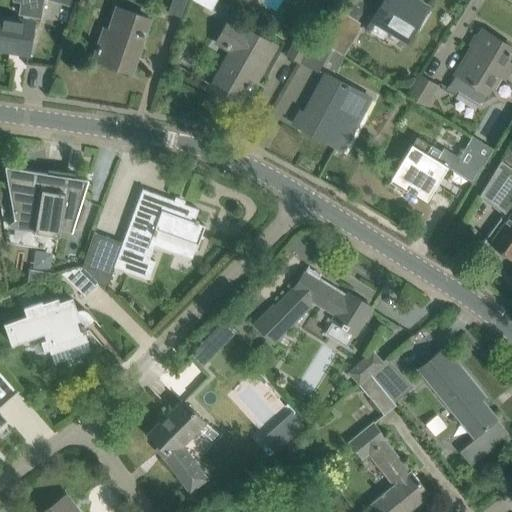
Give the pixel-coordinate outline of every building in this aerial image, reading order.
[(0,50),(27,55),(33,20),(30,20),(30,16),(42,18),(44,0),(49,0),(57,2),(57,0),(23,0),(23,2),(21,15),(23,15),(23,19),(0,15),(0,50)] [(171,0),(168,11),(183,16),(188,0),(171,0)] [(383,0),(372,19),(389,29),(406,39),(426,6),(416,0),(383,0)] [(94,60),(130,72),(148,19),(117,8),(109,31),(104,29),(94,60)] [(275,47),(244,28),(243,30),(228,21),(216,42),(231,50),(211,86),(239,101),(254,76),(257,78),(275,47)] [(335,21),(323,41),(345,54),(357,35),(335,21)] [(459,91),(479,103),(497,74),(503,78),(511,64),(505,60),(511,48),(511,47),(482,30),(447,89),(457,95),(459,91)] [(302,61),(314,40),(299,32),(286,54),(301,63),(302,61)] [(314,40),(302,61),(319,70),(330,48),(314,40)] [(369,98),(325,74),(318,87),(319,87),(299,126),(313,134),(313,132),(337,145),(355,111),(361,114),(369,98)] [(422,74),(408,97),(425,108),(439,84),(422,74)] [(446,167),(472,183),(492,149),(466,133),(453,154),(443,148),(441,152),(417,137),(391,178),(426,200),(446,167)] [(511,168),(501,160),(478,197),(480,197),(481,195),(504,212),(481,243),(482,244),(487,238),(491,240),(489,243),(511,260),(511,168)] [(70,232),(88,180),(75,178),(74,184),(67,183),(68,178),(46,174),(47,173),(4,166),(14,219),(36,223),(34,232),(58,236),(59,230),(70,232)] [(93,232),(81,266),(62,272),(85,297),(99,283),(106,289),(115,267),(142,277),(148,279),(155,261),(149,259),(153,248),(149,247),(153,235),(196,250),(205,225),(198,223),(198,222),(195,221),(195,222),(193,221),(198,209),(142,189),(122,242),(93,232)] [(272,341),(290,323),(289,321),(312,298),(336,313),(332,320),(354,334),(371,307),(349,293),(348,295),(306,269),(294,288),(275,307),(273,306),(256,323),(261,329),(260,330),(272,341)] [(94,319),(88,312),(87,311),(86,310),(85,310),(83,309),(82,309),(80,309),(76,310),(72,298),(59,302),(57,297),(42,302),(43,304),(23,311),(27,321),(4,329),(10,344),(44,332),(46,339),(41,341),(44,350),(49,348),(50,350),(86,338),(84,332),(86,331),(83,323),(83,324),(82,322),(90,316),(93,319),(94,319)] [(359,383),(370,373),(382,362),(372,351),(349,371),(359,383)] [(492,421),(496,418),(480,399),(484,396),(463,370),(459,373),(440,351),(419,368),(429,379),(427,381),(450,407),(451,406),(459,416),(465,411),(481,430),(457,450),(470,465),(508,434),(497,420),(494,423),(492,421)] [(387,358),(382,362),(370,373),(379,385),(397,369),(387,358)] [(0,421),(4,418),(0,414),(0,406),(19,390),(0,368),(0,421)] [(405,378),(397,369),(379,385),(387,394),(405,378)] [(370,373),(359,383),(384,414),(396,405),(395,404),(387,394),(379,385),(370,373)] [(413,388),(405,378),(387,394),(395,404),(413,388)] [(203,421),(182,401),(149,434),(166,451),(162,455),(166,459),(189,490),(205,478),(180,444),(203,421)] [(426,422),(435,434),(446,426),(438,414),(426,422)] [(376,511),(407,511),(429,494),(410,471),(410,472),(384,440),(386,438),(373,421),(348,442),(361,458),(367,453),(393,485),(370,504),(376,511)] [(296,511),(280,492),(266,504),(271,509),(267,511),(296,511)] [(76,511),(66,496),(43,511),(76,511)]
